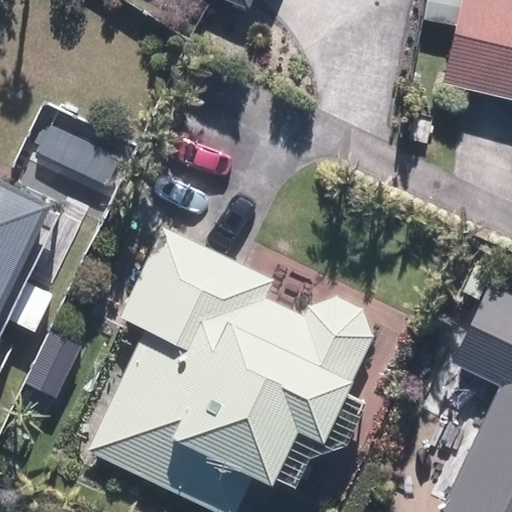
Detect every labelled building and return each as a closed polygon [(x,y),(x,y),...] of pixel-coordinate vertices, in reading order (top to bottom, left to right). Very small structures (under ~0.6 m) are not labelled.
[(511,0),(469,0),(452,76),(511,90),(511,0)] [(133,141),(42,98),(12,161),(104,204),(133,141)] [(69,198),(0,163),(0,340),(12,316),(46,333),(66,292),(50,284),(82,219),(63,209),(69,198)] [(145,327),(90,446),(233,511),(239,511),(257,473),(283,485),(310,426),(333,437),(385,324),(328,298),(318,319),(269,296),(277,277),(164,224),(121,317),(145,327)] [(457,346),(509,369),(444,511),(511,511),(511,292),(487,281),(457,346)]
